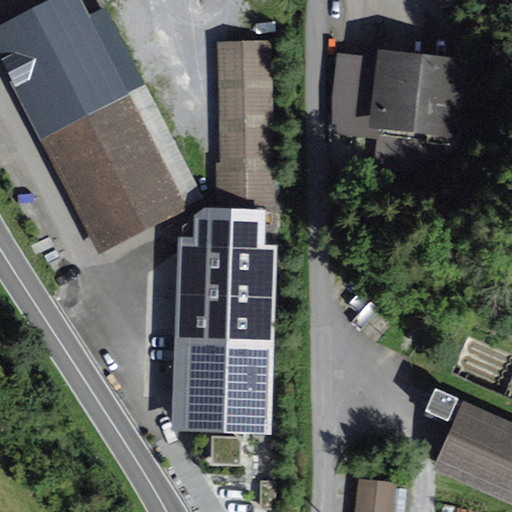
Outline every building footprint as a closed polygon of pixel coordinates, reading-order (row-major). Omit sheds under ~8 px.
[(52,141),(128,103),(86,21),(10,60),(52,141)] [(223,200),(269,199),(265,49),(220,50),(223,200)] [(448,143),(456,71),(342,58),(337,98),(338,130),(380,135),(379,151),(431,157),(432,141),(448,143)] [(106,246),(182,207),(128,103),(52,141),(106,246)] [(269,339),(272,248),(261,248),(263,214),(209,213),(199,220),(198,246),(188,246),(185,336),(269,339)] [(266,429),(269,339),(185,336),(182,427),(266,429)] [(436,391),(424,416),(446,425),(457,400),(436,391)] [(511,496),(511,431),(463,410),(439,465),(511,496)] [(239,460),(239,438),(214,438),(213,459),(239,460)] [(388,511),(391,488),(362,485),(358,511),(388,511)]
